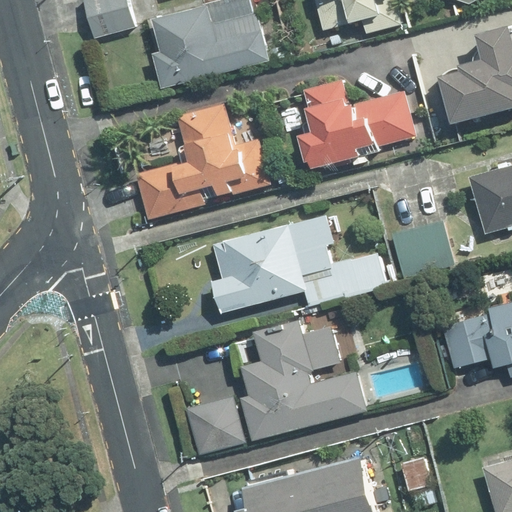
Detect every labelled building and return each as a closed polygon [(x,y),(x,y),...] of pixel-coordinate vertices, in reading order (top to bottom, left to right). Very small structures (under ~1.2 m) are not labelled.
[(138,29),(129,0),(86,0),(85,0),(97,40),(138,29)] [(257,0),(219,0),(145,19),(163,91),(273,64),(257,0)] [(396,0),(316,0),(325,33),(400,13),(396,0)] [(511,0),(450,0),(482,12),(486,0),(511,0)] [(482,62),(437,74),(451,127),(511,110),(511,29),(476,39),(482,62)] [(339,84),(289,99),(310,171),(421,139),(407,91),(346,109),(339,84)] [(190,164),(140,176),(151,221),(272,191),(259,140),(238,145),(228,106),(179,118),(190,164)] [(511,168),(471,181),(487,234),(511,226),(511,168)] [(457,266),(445,215),(392,227),(404,278),(457,266)] [(330,216),(298,225),(322,307),(395,286),(385,250),(343,262),(330,216)] [(225,276),(213,280),(222,315),(310,291),(292,228),(217,248),(225,276)] [(511,301),(441,319),(454,369),(499,357),(505,379),(511,377),(511,301)] [(249,394),(187,408),(199,459),(372,418),(362,376),(314,388),(311,376),(347,367),(338,328),(304,336),(301,319),(256,330),(263,360),(242,365),(249,394)] [(242,482),(250,511),(378,511),(361,450),(242,482)] [(511,511),(511,461),(489,468),(501,511),(511,511)]
